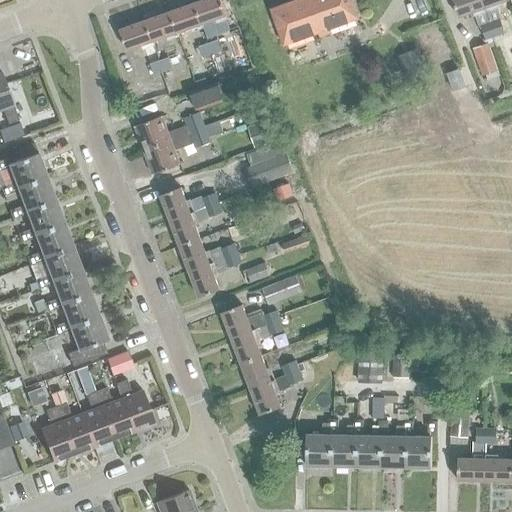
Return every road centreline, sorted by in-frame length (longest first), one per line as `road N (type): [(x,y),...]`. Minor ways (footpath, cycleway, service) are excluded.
road 1 (unclassified): [(209,441),(91,122),(90,68),(68,8)]
road 2 (residential): [(209,441),(28,511)]
